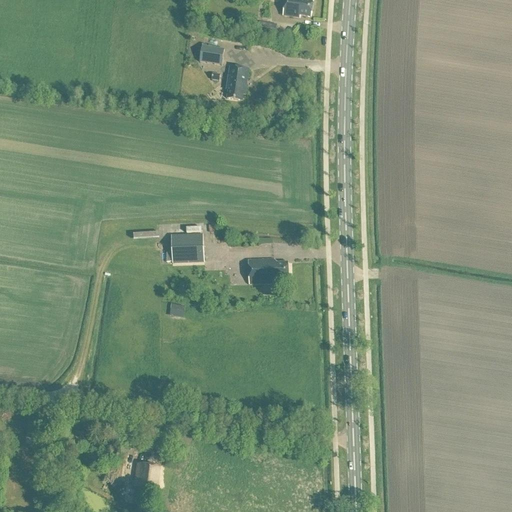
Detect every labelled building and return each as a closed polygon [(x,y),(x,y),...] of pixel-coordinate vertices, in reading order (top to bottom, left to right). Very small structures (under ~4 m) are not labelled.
[(285,0),(283,17),(300,20),(300,17),(311,19),(314,2),(303,0),(302,0),(285,0)] [(277,27),(260,24),(258,36),(276,39),(277,27)] [(202,48),(200,64),(222,67),(224,51),(202,48)] [(249,71),(230,68),(226,92),(228,92),(227,100),(242,103),(243,96),(245,96),(249,71)] [(204,236),(172,237),(173,265),(205,264),(204,236)] [(248,262),(249,287),(277,285),(277,286),(278,286),(278,284),(285,284),(285,280),(289,280),(289,264),(278,265),(275,261),(248,262)] [(126,461),(113,459),(111,470),(107,470),(105,482),(123,484),(126,461)] [(161,469),(137,465),(134,488),(135,488),(133,500),(147,502),(149,491),(158,492),(161,469)]
